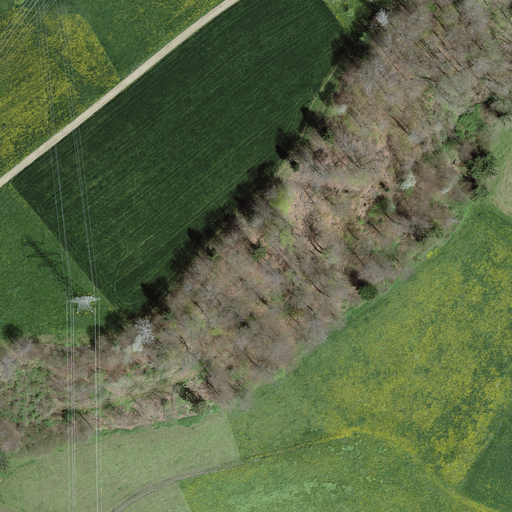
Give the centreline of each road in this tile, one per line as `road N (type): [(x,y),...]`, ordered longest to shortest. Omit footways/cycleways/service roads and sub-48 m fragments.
road 1 (track): [(511,503),(450,478),(404,437),(355,435),(175,478),(114,511)]
road 2 (track): [(0,188),(232,0)]
